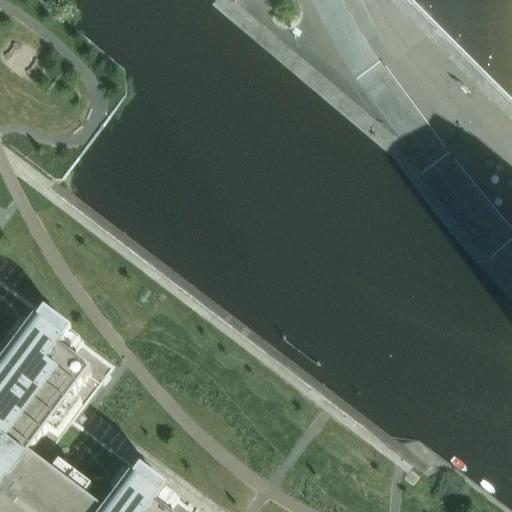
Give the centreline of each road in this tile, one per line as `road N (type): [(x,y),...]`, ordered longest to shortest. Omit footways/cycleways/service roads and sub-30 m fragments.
road 1 (residential): [(350,0),(381,54),(460,95)]
road 2 (residential): [(460,95),(401,40),(380,0)]
